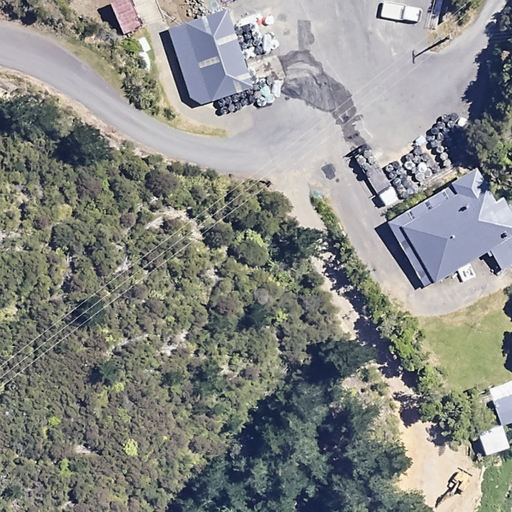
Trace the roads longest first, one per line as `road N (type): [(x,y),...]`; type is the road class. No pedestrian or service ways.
road 1 (unclassified): [(0,45),(43,59),(158,136),(216,156),(276,153),(441,86),(469,62),(499,0)]
road 2 (unknown): [(341,131),(333,0)]
